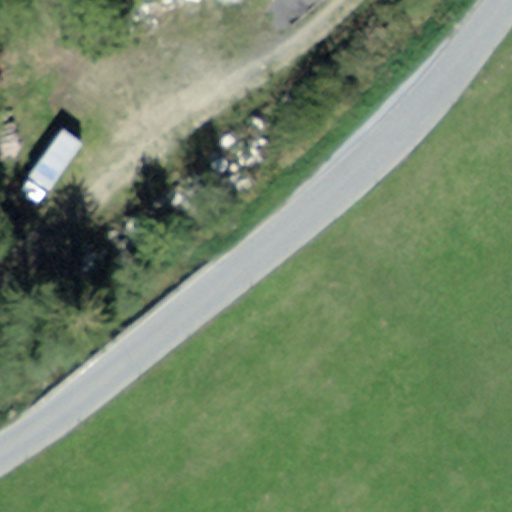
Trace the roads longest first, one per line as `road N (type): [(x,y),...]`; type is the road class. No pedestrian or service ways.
road 1 (unclassified): [(505,0),(343,177),(0,451)]
road 2 (track): [(360,0),(0,253)]
